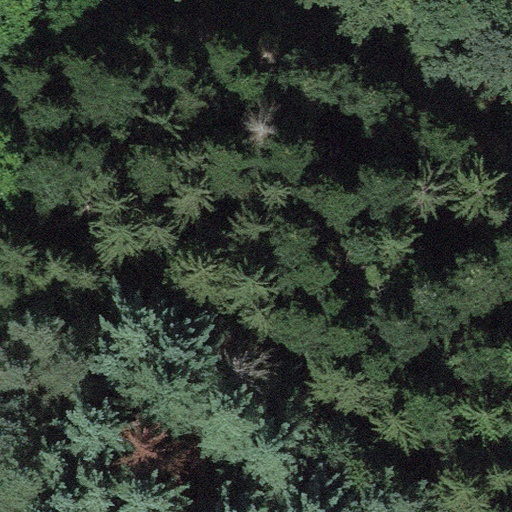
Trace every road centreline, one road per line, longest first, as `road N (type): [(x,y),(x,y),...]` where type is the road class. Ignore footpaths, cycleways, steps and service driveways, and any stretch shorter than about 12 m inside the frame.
road 1 (track): [(431,511),(190,311),(107,260),(0,242)]
road 2 (track): [(511,144),(353,115),(51,0)]
road 3 (track): [(353,115),(511,90)]
